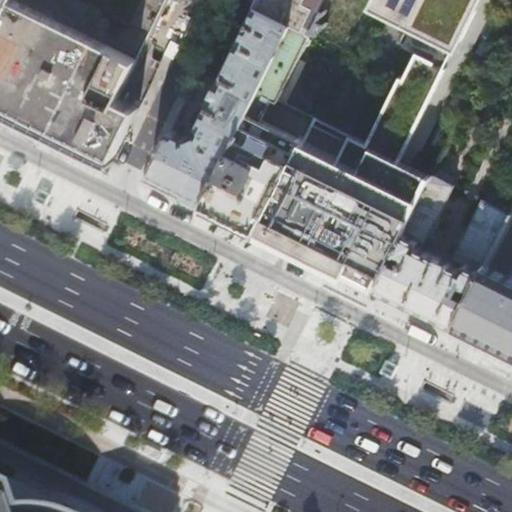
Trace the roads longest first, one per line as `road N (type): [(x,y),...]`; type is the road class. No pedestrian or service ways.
road 1 (primary): [(511,506),(0,255)]
road 2 (residential): [(118,196),(511,391)]
road 3 (primary): [(0,331),(365,511)]
road 4 (residential): [(118,196),(210,0)]
road 5 (residential): [(137,511),(0,441)]
road 6 (residential): [(0,139),(118,196)]
